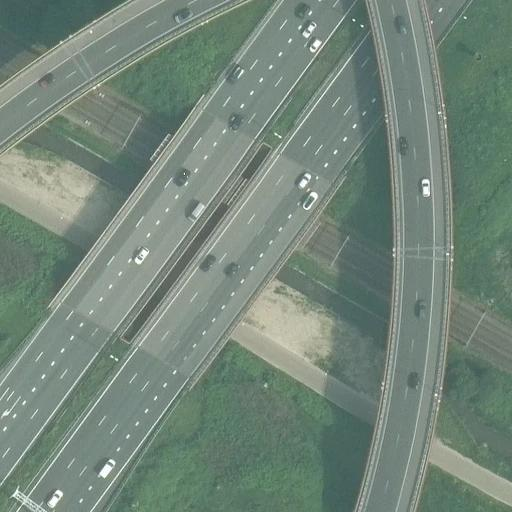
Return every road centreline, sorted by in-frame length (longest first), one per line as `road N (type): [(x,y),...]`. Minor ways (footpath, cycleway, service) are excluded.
road 1 (motorway): [(50,511),(427,0)]
road 2 (unclassified): [(0,194),(511,489)]
road 3 (motorway): [(318,0),(0,431)]
road 4 (motorway): [(377,511),(405,376),(415,265),(412,148),(388,0)]
road 5 (motorway): [(194,0),(85,62),(0,123)]
